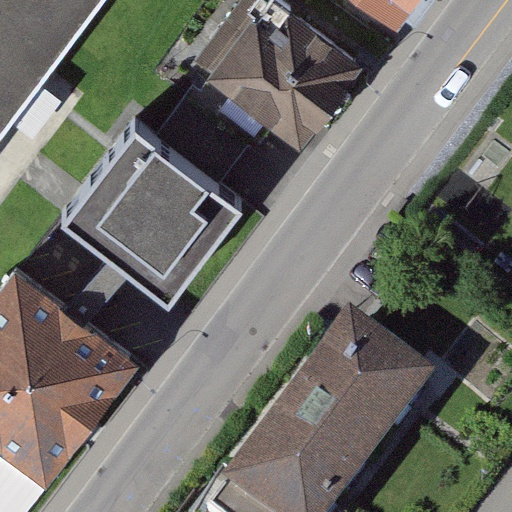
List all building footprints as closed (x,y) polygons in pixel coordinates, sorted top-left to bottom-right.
[(0,0),(0,139),(101,0),(0,0)] [(366,39),(309,0),(251,0),(196,78),(292,145),(366,39)] [(420,0),(370,0),(404,23),(420,0)] [(242,192),(128,112),(55,216),(170,295),(242,192)] [(136,359),(11,268),(0,287),(0,448),(41,487),(136,359)] [(339,511),(435,389),(345,322),(211,487),(241,511),(339,511)]
